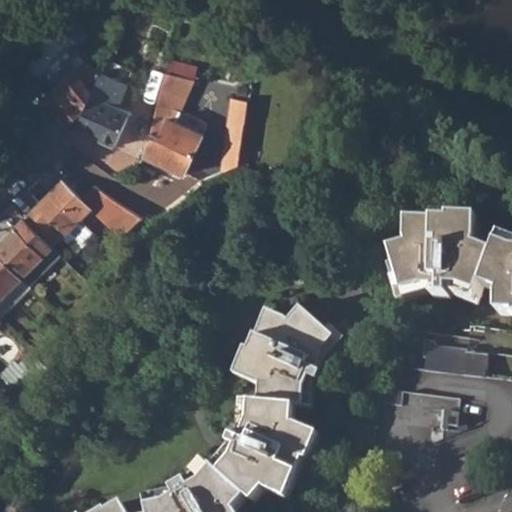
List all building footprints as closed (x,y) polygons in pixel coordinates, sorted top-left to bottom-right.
[(68,123),(84,108),(99,73),(83,59),(80,62),(73,54),(57,68),(67,76),(45,92),(68,123)] [(145,157),(186,175),(202,134),(175,122),(192,78),(176,76),(177,67),(168,65),(145,157)] [(76,128),(113,147),(130,113),(116,106),(126,81),(101,70),(99,73),(84,108),(76,128)] [(233,94),(222,172),(238,166),(248,96),(233,94)] [(63,179),(50,192),(78,222),(95,239),(107,252),(129,229),(114,215),(106,223),(63,179)] [(24,217),(40,233),(45,228),(50,234),(58,226),(66,234),(78,222),(50,192),(24,217)] [(114,215),(129,229),(141,217),(123,206),(114,215)] [(0,240),(0,253),(22,277),(53,248),(40,233),(24,217),(0,240)] [(511,250),(501,244),(490,262),(479,256),(482,252),(483,228),(458,226),(457,228),(410,224),(407,244),(410,248),(391,253),(404,296),(422,289),(435,291),(435,300),(453,302),(454,293),(466,294),(482,302),(488,291),(501,297),(498,301),(505,318),(511,317),(511,250)] [(22,277),(30,286),(62,256),(53,248),(22,277)] [(0,298),(22,277),(0,253),(0,298)] [(30,286),(22,277),(0,298),(0,316),(32,287),(30,286)] [(236,511),(248,498),(254,503),(266,490),(269,493),(289,502),(306,461),(310,463),(322,437),(298,427),(299,412),(306,413),(310,396),(316,382),(323,386),(331,369),(323,366),(337,340),(328,331),(303,309),(290,322),(267,313),(252,353),(248,352),(237,377),(263,389),(262,406),(252,405),(250,424),(245,434),(238,431),(231,447),(238,451),(232,468),(224,477),(217,470),(203,484),(192,490),(189,483),(173,492),(177,500),(149,509),(149,511),(128,511),(123,505),(110,511),(109,511),(107,508),(101,511),(236,511)] [(333,327),(328,331),(337,340),(323,366),(331,369),(348,340),(333,327)] [(48,355),(57,363),(74,346),(67,337),(48,355)] [(429,343),(426,369),(491,377),(494,351),(429,343)] [(0,374),(0,382),(17,400),(48,370),(31,352),(16,365),(13,362),(0,374)]
